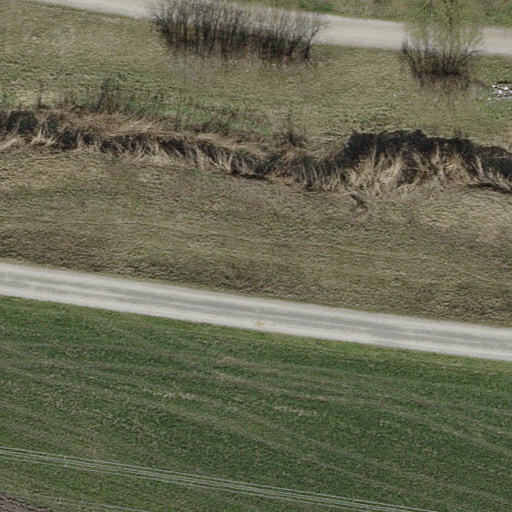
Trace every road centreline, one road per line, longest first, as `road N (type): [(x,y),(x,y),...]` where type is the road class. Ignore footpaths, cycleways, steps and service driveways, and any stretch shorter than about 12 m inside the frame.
road 1 (track): [(0,275),(511,341)]
road 2 (track): [(164,0),(375,33),(511,37)]
